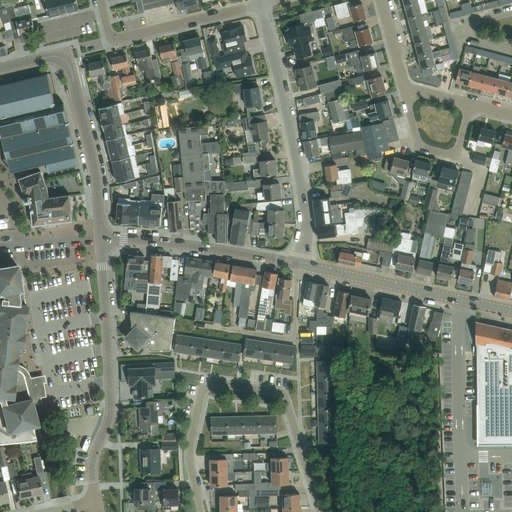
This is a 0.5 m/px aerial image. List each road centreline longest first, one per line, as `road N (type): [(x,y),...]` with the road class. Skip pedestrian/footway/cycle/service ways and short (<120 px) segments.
road 1 (residential): [(318,511),(283,394),(203,382),(188,461),(202,511)]
road 2 (unclassified): [(95,502),(91,456),(110,413),(100,240)]
road 3 (unclassified): [(301,264),(301,180),(259,5)]
road 4 (tertiary): [(100,240),(67,62),(51,56),(0,68)]
road 5 (tertiary): [(511,311),(301,264)]
road 6 (tertiary): [(301,264),(100,240)]
road 7 (residential): [(114,39),(259,5)]
road 8 (residential): [(469,105),(456,152),(446,154),(419,145),(403,89)]
